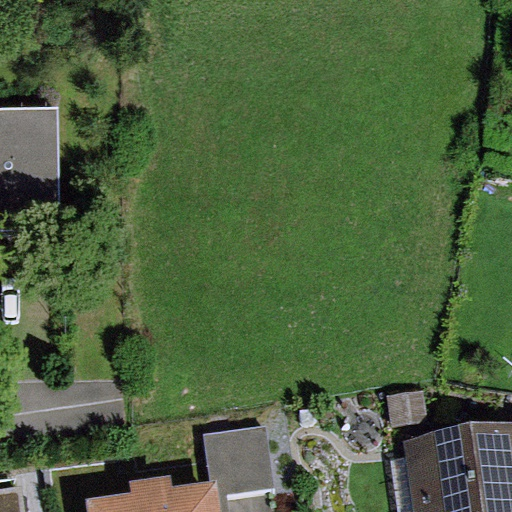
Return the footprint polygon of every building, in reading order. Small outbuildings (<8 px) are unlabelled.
[(58,106),(0,107),(0,231),(25,231),(61,230),(58,106)] [(424,390),(386,396),(391,429),(429,423),(424,390)] [(511,511),(511,425),(404,439),(407,457),(412,511),(511,511)] [(216,480),(219,495),(274,487),(265,426),(205,435),(211,481),(216,480)] [(412,511),(407,457),(393,459),(398,511),(412,511)] [(132,492),(86,499),(87,511),(221,511),(219,495),(216,480),(211,481),(173,487),(171,474),(130,480),(132,492)] [(0,487),(0,511),(25,511),(22,485),(0,487)]
